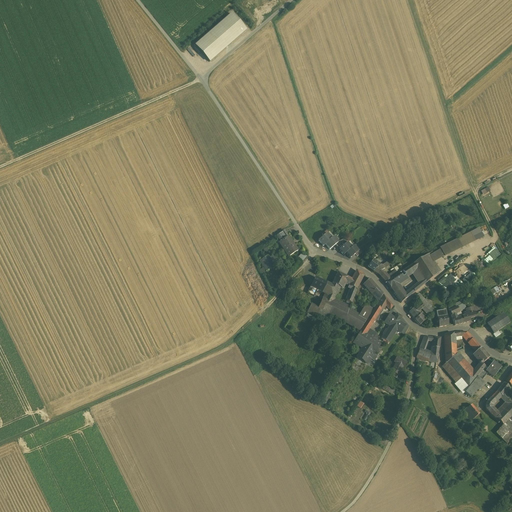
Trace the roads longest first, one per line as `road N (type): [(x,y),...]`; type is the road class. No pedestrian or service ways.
road 1 (track): [(284,285),(233,340),(0,445)]
road 2 (track): [(511,261),(470,187),(412,0)]
road 3 (residential): [(295,224),(313,250),(374,276),(423,331),(469,329),(511,359)]
road 4 (track): [(0,171),(205,81)]
road 5 (track): [(343,511),(370,481),(403,417),(423,331)]
road 6 (track): [(205,81),(295,224)]
road 7 (track): [(472,190),(387,232),(354,264)]
road 8 (track): [(205,81),(297,0)]
